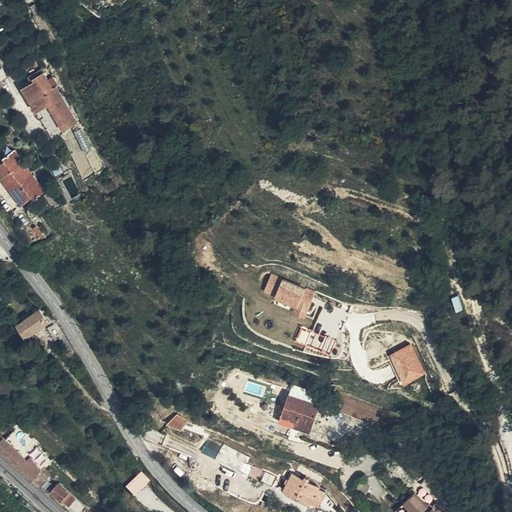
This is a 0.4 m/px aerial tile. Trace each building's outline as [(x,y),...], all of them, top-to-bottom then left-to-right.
[(67,115),(72,125),(80,121),(58,81),(55,82),(48,67),(42,71),(62,114),(67,115)] [(65,130),(72,125),(67,115),(62,114),(42,71),(37,73),(38,78),(27,84),(39,108),(50,102),(56,112),(65,130)] [(54,136),(65,130),(56,112),(45,117),(54,136)] [(10,155),(0,162),(0,168),(27,204),(48,188),(16,145),(7,152),(10,155)] [(307,314),(317,290),(273,272),(267,289),(278,294),(278,295),(298,304),(296,309),(307,314)] [(42,311),(25,321),(20,324),(28,337),(49,324),(42,311)] [(73,370),(84,364),(64,331),(59,322),(49,329),(56,341),(59,340),(71,360),(68,362),(73,370)] [(317,343),(332,350),(337,338),(326,333),(324,337),(321,335),(317,343)] [(426,371),(412,343),(393,352),(407,380),(426,371)] [(306,422),(304,428),(320,434),(331,409),(302,395),(292,416),(306,422)] [(192,423),(196,424),(198,419),(186,416),(178,426),(189,430),(192,423)] [(290,421),(304,428),(306,422),(292,416),(290,421)] [(347,444),(349,432),(333,429),(333,426),(325,424),(322,439),(347,444)] [(4,438),(0,441),(0,452),(21,472),(43,492),(54,480),(40,468),(36,469),(28,460),(26,462),(4,438)] [(142,472),(126,489),(135,497),(151,481),(142,472)] [(300,477),(291,493),(320,508),(329,492),(300,477)] [(73,495),(57,480),(52,487),(67,502),(73,495)] [(244,480),(239,494),(257,501),(262,488),(244,480)] [(417,511),(454,511),(453,510),(450,511),(444,511),(443,511),(437,511),(424,496),(412,506),(417,511)] [(78,511),(84,505),(76,499),(70,507),(75,511),(78,511)]
